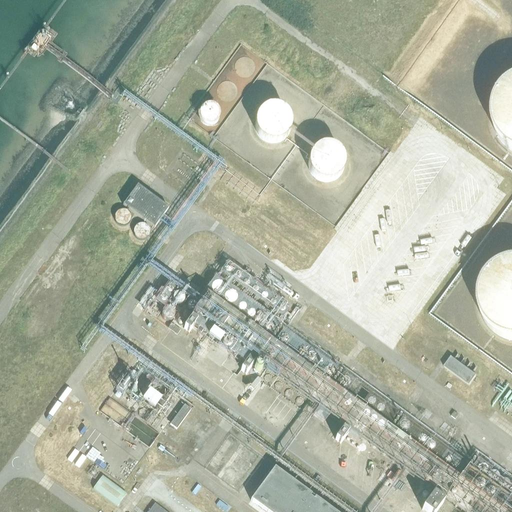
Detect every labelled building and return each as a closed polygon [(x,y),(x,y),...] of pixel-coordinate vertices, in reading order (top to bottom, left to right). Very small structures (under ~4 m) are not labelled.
[(511,79),(510,81),(504,86),(501,89),(499,92),(495,99),(492,107),(491,115),(492,123),(494,131),(497,138),(500,142),(503,145),(506,148),(510,151),(511,152),(511,79)] [(199,112),(210,125),(224,114),(213,101),(199,112)] [(288,126),(289,122),(288,119),(287,116),(286,113),(284,111),(281,108),(279,107),(276,106),(273,106),(269,106),(266,107),(263,108),(261,110),(259,112),(257,116),(255,119),(255,122),(255,125),(256,129),(258,132),(260,134),(262,136),(265,138),(267,138),(271,139),(274,139),(278,138),(280,137),(283,135),(284,134),(285,132),(287,129),(288,126)] [(341,165),(341,161),(341,159),(340,156),(339,153),(337,150),(334,148),(331,146),(329,145),(325,145),(322,145),(318,146),(315,148),(313,149),(311,152),(310,154),(309,155),(308,158),(308,161),(308,164),(309,167),(310,170),(312,173),(315,175),(318,177),(321,178),(324,178),(327,178),(330,177),(333,176),(336,174),(338,171),(340,168),(341,165)] [(391,170),(390,192),(409,193),(410,172),(391,170)] [(154,229),(168,209),(137,186),(122,206),(154,229)] [(393,193),(390,199),(396,202),(399,196),(393,193)] [(366,236),(382,224),(369,207),(353,219),(366,236)] [(511,258),(511,259),(507,260),(503,261),(496,265),(490,270),(487,273),(485,277),(481,283),(478,291),(477,299),(478,307),(480,315),(483,322),(486,326),(489,329),(492,332),(496,335),(503,339),(511,342),(511,341),(511,258)] [(217,275),(208,283),(214,291),(224,282),(217,275)] [(224,295),(230,303),(238,297),(232,290),(224,295)] [(172,296),(178,304),(185,299),(179,291),(172,296)] [(457,480),(206,295),(190,315),(245,355),(244,355),(457,511),(511,511),(511,504),(465,470),(457,480)] [(189,333),(196,322),(191,318),(183,329),(189,333)] [(199,356),(206,347),(203,344),(195,353),(199,356)] [(66,372),(74,363),(65,356),(57,365),(66,372)] [(469,386),(476,376),(451,357),(444,368),(469,386)] [(246,375),(253,364),(248,360),(240,371),(246,375)] [(130,371),(120,386),(128,392),(138,376),(130,371)] [(153,390),(145,401),(158,410),(165,399),(153,390)] [(97,411),(149,443),(158,428),(150,424),(157,413),(152,409),(145,420),(106,395),(97,411)] [(176,430),(190,411),(184,406),(170,425),(176,430)] [(340,444),(343,440),(347,433),(342,429),(334,440),(340,444)] [(72,446),(67,457),(72,460),(77,448),(72,446)] [(265,511),(332,511),(274,469),(250,501),(265,511)] [(115,509),(125,495),(101,477),(91,491),(115,509)] [(423,511),(436,511),(442,503),(431,495),(421,510),(423,511)] [(143,511),(169,511),(155,499),(143,511)]
